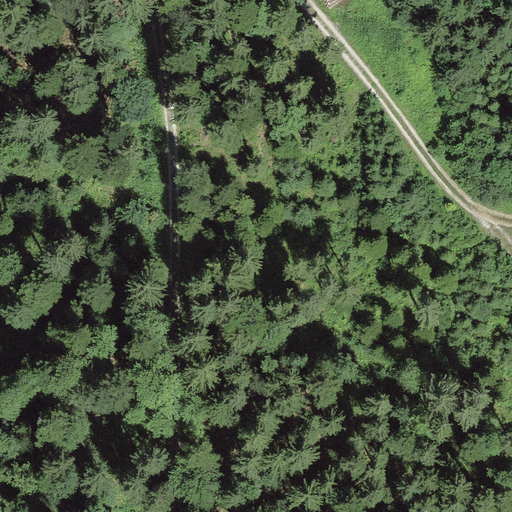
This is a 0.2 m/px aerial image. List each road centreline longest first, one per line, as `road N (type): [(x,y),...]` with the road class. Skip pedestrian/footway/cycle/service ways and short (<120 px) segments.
road 1 (track): [(174,511),(179,282),(143,0)]
road 2 (track): [(511,223),(461,205),(308,0)]
